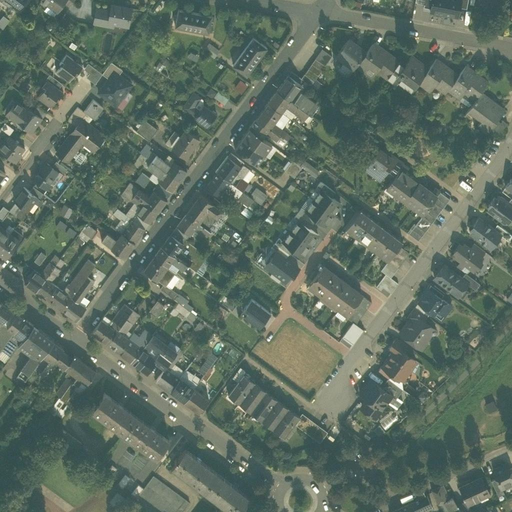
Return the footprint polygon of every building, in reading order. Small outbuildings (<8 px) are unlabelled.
[(13,0),(13,2),(10,6),(13,9),(15,7),(18,9),(23,2),(20,0),(13,0)] [(47,4),(57,11),(65,1),(65,0),(39,0),(38,2),(44,7),(47,4)] [(430,12),(444,14),(446,0),(432,0),(431,8),(430,12)] [(446,0),(444,14),(457,17),(459,7),(460,0),(446,0)] [(47,4),(44,7),(55,15),(57,11),(47,4)] [(111,4),(110,10),(108,21),(114,22),(128,24),(131,8),(111,4)] [(113,25),(114,22),(108,21),(110,10),(96,8),(94,21),(113,25)] [(175,25),(208,31),(211,15),(178,9),(175,25)] [(0,25),(2,27),(9,18),(3,14),(0,17),(0,25)] [(233,64),(246,74),(267,47),(253,37),(233,64)] [(353,68),(356,64),(366,51),(348,38),(336,55),(353,68)] [(215,53),(219,48),(208,41),(205,46),(215,53)] [(386,77),(387,76),(398,61),(384,50),(383,51),(378,46),(373,41),(366,51),(356,64),(371,75),(375,68),(386,77)] [(322,48),(315,58),(325,65),(332,55),(322,48)] [(68,80),(74,72),(76,69),(78,71),(82,66),(66,53),(59,62),(61,64),(56,70),(68,80)] [(414,87),(418,81),(428,68),(410,54),(403,64),(398,61),(387,76),(395,82),(400,76),(414,87)] [(314,80),(325,65),(315,58),(304,73),(314,80)] [(428,68),(432,71),(440,61),(436,58),(428,68)] [(174,66),(165,59),(162,62),(171,70),(174,66)] [(119,74),(122,69),(111,61),(102,73),(108,78),(114,70),(119,74)] [(445,92),(448,88),(458,75),(458,74),(446,66),(445,67),(439,63),(440,61),(432,71),(428,68),(418,81),(426,87),(430,81),(433,83),(445,92)] [(86,76),(95,82),(102,73),(88,62),(84,68),(89,72),(86,76)] [(458,75),(462,78),(469,68),(465,65),(458,74),(458,75)] [(463,91),(475,99),(480,92),(487,82),(476,73),(475,75),(469,70),(470,69),(469,68),(462,78),(458,75),(448,88),(455,94),(460,88),(463,91)] [(98,91),(116,104),(131,83),(119,74),(114,70),(108,78),(109,81),(107,83),(104,84),(98,91)] [(288,75),(301,84),(304,80),(300,77),(291,71),(288,75)] [(47,79),(58,87),(62,82),(49,73),(45,78),(47,80),(47,79)] [(304,80),(310,85),(314,80),(304,73),(300,77),(304,80)] [(288,75),(277,89),(290,99),(295,93),(301,84),(288,75)] [(233,87),(241,92),(247,83),(240,78),(233,87)] [(50,105),(56,98),(57,96),(59,97),(63,91),(58,87),(47,79),(47,80),(40,88),(42,90),(38,96),(50,105)] [(212,86),(206,93),(212,98),(213,96),(218,90),(212,86)] [(299,114),(303,108),(293,101),(290,99),(277,89),(268,102),(281,112),(286,105),(298,114),(299,114)] [(213,96),(224,104),(228,98),(218,90),(213,96)] [(182,107),(195,116),(200,109),(195,106),(201,97),(193,92),(182,107)] [(502,108),(480,92),(475,99),(467,109),(480,118),(479,120),(476,124),(485,131),(486,130),(494,118),(502,108)] [(290,99),(293,101),(298,95),(295,93),(290,99)] [(316,102),(302,93),(298,95),(293,101),(303,108),(308,112),(316,102)] [(200,109),(203,104),(203,99),(201,97),(195,106),(200,109)] [(83,110),(94,118),(103,106),(92,98),(83,110)] [(15,120),(16,119),(22,110),(24,107),(15,100),(5,112),(15,120)] [(268,102),(263,108),(277,118),(281,112),(268,102)] [(33,110),(40,116),(42,118),(47,111),(38,104),(33,110)] [(203,104),(200,109),(195,116),(208,126),(216,114),(203,104)] [(25,105),(24,107),(22,110),(16,119),(23,124),(22,125),(31,131),(36,124),(35,123),(40,116),(33,110),(25,105)] [(69,117),(77,124),(81,119),(86,113),(77,106),(69,117)] [(273,122),(277,118),(263,108),(256,118),(269,127),(273,122)] [(299,114),(308,121),(313,116),(308,112),(303,108),(299,114)] [(466,111),(479,120),(480,118),(467,109),(466,111)] [(263,137),(266,133),(269,127),(256,118),(249,127),(263,137)] [(491,133),(493,130),(499,122),(499,121),(494,118),(486,130),(491,133)] [(56,153),(66,160),(83,137),(95,146),(103,135),(81,119),(77,124),(71,131),(72,132),(56,153)] [(136,130),(149,140),(157,128),(144,119),(136,130)] [(501,119),(499,121),(499,122),(493,130),(498,133),(506,122),(501,119)] [(1,127),(9,134),(13,128),(5,122),(1,127)] [(273,130),(280,135),(282,137),(286,131),(284,130),(277,125),(273,130)] [(249,127),(242,137),(264,154),(272,144),(262,137),(249,127)] [(273,130),(269,127),(266,133),(276,140),(280,135),(273,130)] [(172,147),(185,157),(199,138),(186,128),(172,147)] [(4,154),(15,162),(20,154),(19,153),(24,146),(10,136),(5,143),(10,147),(4,154)] [(257,164),(264,154),(242,137),(234,147),(257,164)] [(378,167),(392,177),(402,163),(379,146),(376,146),(373,150),(374,153),(364,166),(373,174),(378,167)] [(156,156),(153,153),(151,156),(146,152),(144,155),(152,161),(156,156)] [(228,156),(241,166),(242,164),(244,162),(231,152),(228,156)] [(136,160),(146,168),(147,167),(152,161),(144,155),(141,153),(136,160)] [(152,161),(165,170),(169,165),(156,156),(152,161)] [(217,171),(230,181),(233,176),(236,173),(241,166),(228,156),(217,171)] [(285,170),(294,177),(302,167),(292,159),(285,170)] [(58,172),(61,174),(66,168),(55,160),(51,166),(58,171),(58,172)] [(30,176),(45,188),(58,172),(58,171),(51,166),(44,161),(36,171),(35,170),(30,176)] [(154,172),(160,176),(165,170),(152,161),(147,167),(154,172)] [(172,161),(169,165),(165,170),(179,181),(186,172),(172,161)] [(408,167),(402,163),(392,177),(386,185),(395,192),(409,174),(405,171),(408,167)] [(242,164),(241,166),(236,173),(242,177),(249,169),(242,164)] [(247,183),(254,173),(249,169),(242,177),(241,178),(247,183)] [(160,176),(158,180),(172,191),(179,181),(165,170),(160,176)] [(230,181),(217,171),(206,186),(219,195),(223,189),(230,181)] [(135,180),(143,186),(150,178),(149,178),(141,172),(135,180)] [(154,172),(149,178),(150,178),(156,183),(158,180),(160,176),(154,172)] [(395,192),(404,199),(421,177),(416,173),(413,177),(409,174),(395,192)] [(239,180),(233,176),(230,181),(235,185),(239,180)] [(404,199),(413,206),(427,188),(423,185),(426,181),(421,177),(404,199)] [(241,178),(240,178),(239,180),(235,185),(239,188),(242,190),(245,193),(251,186),(247,183),(241,178)] [(170,193),(172,191),(158,180),(156,183),(158,184),(170,193)] [(126,188),(134,194),(138,188),(130,181),(125,188),(126,188)] [(223,189),(233,196),(234,195),(237,197),(242,190),(239,188),(235,185),(230,181),(223,189)] [(321,189),(325,184),(320,181),(317,186),(321,189)] [(153,190),(166,199),(170,193),(158,184),(153,190)] [(325,184),(321,189),(331,196),(335,192),(325,184)] [(37,196),(39,198),(43,193),(33,185),(30,190),(38,196),(37,196)] [(16,201),(28,209),(37,196),(38,196),(30,190),(24,186),(14,199),(16,201)] [(431,191),(427,188),(413,206),(423,213),(425,210),(432,200),(436,196),(440,191),(434,187),(431,191)] [(122,193),(130,199),(134,194),(126,188),(122,193)] [(149,196),(138,188),(134,194),(157,211),(166,199),(153,190),(149,196)] [(252,197),(260,203),(266,195),(258,189),(252,197)] [(333,214),(340,203),(331,196),(321,189),(313,199),(333,214)] [(237,197),(248,205),(253,199),(245,193),(242,190),(237,197)] [(440,191),(436,196),(445,203),(449,198),(440,191)] [(200,193),(195,201),(214,215),(219,208),(220,208),(210,201),(200,193)] [(157,211),(134,194),(130,199),(134,202),(141,207),(136,213),(149,222),(157,211)] [(487,209),(503,221),(511,220),(511,218),(511,213),(511,205),(507,202),(498,195),(495,198),(494,197),(488,205),(489,206),(487,209)] [(219,208),(222,210),(225,205),(214,196),(210,201),(220,208),(219,208)] [(436,196),(432,200),(442,207),(445,203),(436,196)] [(333,214),(313,199),(306,210),(316,217),(325,224),(333,214)] [(432,200),(425,210),(435,217),(442,207),(432,200)] [(9,209),(21,218),(28,209),(16,201),(9,209)] [(205,227),(214,215),(195,201),(186,213),(205,227)] [(141,207),(134,202),(125,214),(132,219),(136,213),(141,207)] [(0,207),(0,219),(1,220),(6,213),(9,209),(3,204),(0,207)] [(225,205),(222,210),(217,217),(222,221),(231,209),(225,205)] [(298,211),(302,215),(306,210),(301,207),(298,211)] [(125,214),(117,208),(114,211),(113,213),(121,219),(123,221),(122,223),(126,226),(132,219),(125,214)] [(347,227),(358,234),(371,217),(360,209),(358,212),(347,227)] [(316,217),(306,210),(302,215),(312,222),(316,217)] [(423,213),(422,214),(431,222),(435,217),(425,210),(423,213)] [(298,220),(299,220),(302,215),(298,211),(294,216),(298,220)] [(132,219),(145,228),(149,222),(136,213),(132,219)] [(208,229),(205,227),(186,213),(177,225),(185,231),(189,234),(193,228),(205,237),(210,231),(208,229)] [(422,214),(419,219),(428,226),(431,222),(422,214)] [(213,233),(222,221),(217,217),(214,215),(205,227),(208,229),(210,231),(213,233)] [(312,222),(302,215),(299,220),(308,227),(312,222)] [(358,234),(368,242),(381,225),(371,217),(358,234)] [(470,232),(490,247),(493,244),(492,240),(494,237),(498,237),(500,234),(500,233),(493,228),(478,217),(473,225),(474,226),(470,232)] [(115,227),(122,233),(126,226),(122,223),(123,221),(121,219),(115,227)] [(126,226),(122,233),(134,242),(145,228),(132,219),(126,226)] [(419,219),(415,223),(425,230),(428,226),(419,219)] [(298,220),(291,230),(310,245),(318,234),(308,227),(299,220),(298,220)] [(86,223),(81,230),(92,238),(97,231),(86,223)] [(415,223),(412,228),(422,235),(425,230),(415,223)] [(500,234),(507,240),(511,234),(497,223),(493,228),(500,233),(500,234)] [(0,246),(9,235),(3,230),(4,229),(0,225),(0,246)] [(177,225),(172,231),(180,237),(185,231),(177,225)] [(368,242),(378,250),(392,232),(381,225),(368,242)] [(65,231),(72,235),(75,230),(69,226),(65,231)] [(345,229),(356,237),(358,234),(347,227),(345,229)] [(418,239),(422,235),(412,228),(408,232),(418,239)] [(13,229),(9,235),(15,239),(19,234),(13,229)] [(302,255),(310,245),(291,230),(283,240),(283,241),(293,248),(302,255)] [(89,237),(81,231),(78,235),(86,241),(89,237)] [(178,240),(180,237),(172,231),(170,234),(178,240)] [(101,239),(111,247),(116,239),(107,232),(101,239)] [(402,240),(392,232),(378,250),(388,257),(386,260),(387,260),(388,259),(392,254),(395,249),(399,245),(402,240)] [(122,233),(116,239),(111,247),(110,247),(123,257),(135,242),(134,242),(122,233)] [(170,234),(162,245),(184,262),(188,257),(178,250),(182,243),(178,240),(170,234)] [(356,237),(366,245),(368,242),(358,234),(356,237)] [(17,241),(15,239),(9,235),(0,246),(0,252),(5,256),(12,248),(17,241)] [(279,246),(283,241),(283,240),(279,237),(275,242),(279,246)] [(283,241),(279,246),(289,253),(293,248),(283,241)] [(275,242),(271,247),(276,251),(286,258),(289,253),(279,246),(275,242)] [(366,245),(377,252),(378,250),(368,242),(366,245)] [(470,247),(481,255),(485,250),(474,242),(470,247)] [(470,247),(468,245),(466,248),(462,244),(459,243),(453,251),(455,253),(460,256),(458,259),(460,260),(464,263),(470,268),(473,270),(475,266),(477,268),(482,261),(480,260),(483,256),(481,255),(470,247)] [(180,268),(184,262),(162,245),(154,256),(167,265),(170,260),(180,268)] [(399,245),(395,249),(405,256),(408,252),(399,245)] [(4,257),(10,261),(17,252),(12,248),(5,256),(4,257)] [(395,249),(392,254),(401,261),(405,256),(395,249)] [(377,252),(386,260),(388,257),(378,250),(377,252)] [(276,251),(266,265),(273,270),(282,278),(285,280),(291,272),(293,274),(298,267),(286,258),(276,251)] [(33,262),(37,265),(44,257),(40,253),(33,262)] [(392,254),(388,259),(398,266),(401,261),(392,254)] [(157,278),(167,265),(154,256),(144,269),(157,278)] [(387,260),(384,264),(394,271),(398,266),(388,259),(387,260)] [(68,294),(71,296),(86,276),(94,265),(87,260),(73,279),(75,281),(67,291),(70,292),(68,294)] [(49,262),(40,273),(46,277),(54,266),(49,262)] [(466,272),(470,268),(464,263),(461,268),(465,272),(466,272)] [(381,269),(386,273),(390,276),(394,271),(384,264),(381,269)] [(434,277),(456,293),(461,287),(463,288),(463,287),(467,282),(461,277),(443,264),(434,277)] [(175,271),(167,265),(157,278),(163,283),(165,285),(165,284),(175,271)] [(315,276),(321,268),(318,266),(316,265),(310,273),(315,276)] [(314,289),(322,295),(336,275),(338,273),(334,270),(332,272),(323,265),(323,266),(321,268),(315,276),(311,281),(317,285),(314,289)] [(54,266),(46,277),(50,281),(59,269),(54,266)] [(36,291),(46,277),(40,273),(34,269),(24,282),(36,291)] [(273,270),(269,275),(279,282),(282,278),(273,270)] [(467,282),(475,288),(480,282),(466,272),(465,272),(461,277),(467,282)] [(390,276),(386,273),(376,286),(381,289),(383,286),(391,292),(398,282),(390,276)] [(322,295),(330,301),(347,279),(342,275),(340,278),(336,275),(322,295)] [(94,281),(86,276),(71,296),(76,300),(79,296),(82,297),(87,290),(94,281)] [(36,291),(47,299),(57,285),(50,281),(46,277),(36,291)] [(330,301),(338,307),(353,288),(350,285),(352,282),(347,279),(330,301)] [(312,293),(314,289),(317,285),(311,281),(306,288),(312,293)] [(160,288),(170,295),(173,290),(165,284),(165,285),(163,283),(160,288)] [(431,289),(441,297),(445,292),(434,284),(431,289)] [(47,299),(61,310),(71,296),(68,294),(57,285),(47,299)] [(355,285),(353,288),(338,307),(347,314),(346,314),(347,314),(349,311),(353,306),(357,301),(362,294),(358,292),(360,289),(355,285)] [(468,291),(463,287),(463,288),(458,295),(462,298),(468,291)] [(419,301),(426,307),(430,310),(430,311),(433,313),(435,313),(438,309),(445,314),(451,305),(441,297),(431,289),(430,288),(424,295),(423,295),(419,301)] [(94,296),(87,290),(82,297),(89,302),(94,296)] [(169,296),(174,299),(178,294),(173,290),(170,295),(169,296)] [(362,294),(357,301),(366,308),(371,301),(362,294)] [(76,300),(71,296),(61,310),(76,320),(86,307),(76,300)] [(244,316),(259,327),(271,312),(251,298),(243,308),(247,311),(244,316)] [(12,308),(2,300),(0,302),(0,329),(0,328),(0,324),(2,322),(12,308)] [(149,310),(156,316),(164,305),(157,300),(149,310)] [(177,301),(174,306),(170,312),(173,315),(176,314),(179,310),(187,316),(190,311),(178,302),(177,301)] [(357,301),(353,306),(363,313),(366,308),(357,301)] [(121,308),(126,312),(130,307),(125,303),(121,308)] [(353,306),(349,311),(359,318),(363,313),(353,306)] [(412,319),(417,323),(421,318),(423,320),(427,315),(423,312),(415,306),(408,316),(410,318),(412,319)] [(12,308),(2,322),(7,326),(17,312),(12,308)] [(125,320),(126,319),(129,315),(126,312),(121,308),(117,314),(119,316),(125,320)] [(133,310),(129,315),(126,319),(132,323),(139,314),(133,310)] [(346,315),(353,321),(356,323),(359,318),(349,311),(347,314),(346,314),(346,315)] [(17,312),(7,326),(14,331),(24,317),(17,312)] [(113,327),(111,329),(116,333),(118,330),(125,320),(119,316),(112,326),(113,327)] [(24,317),(14,331),(23,338),(33,324),(24,317)] [(400,331),(417,344),(421,338),(425,340),(431,332),(432,333),(434,333),(436,330),(435,328),(433,326),(432,326),(423,320),(421,318),(417,323),(412,319),(408,324),(406,323),(400,331)] [(118,330),(124,335),(132,323),(126,319),(125,320),(118,330)] [(107,344),(116,333),(111,329),(100,321),(92,332),(107,344)] [(355,323),(356,323),(353,321),(342,335),(352,343),(363,329),(355,323)] [(7,326),(2,322),(0,324),(0,328),(0,329),(0,350),(1,349),(14,331),(7,326)] [(300,356),(302,354),(311,342),(304,337),(306,333),(301,329),(299,330),(290,323),(284,331),(283,330),(273,343),(284,351),(288,347),(300,356)] [(18,345),(23,349),(27,343),(38,328),(33,324),(23,338),(18,345)] [(36,349),(42,354),(43,354),(53,339),(38,328),(27,343),(36,349)] [(130,336),(128,338),(143,348),(153,335),(144,328),(136,340),(130,336)] [(124,335),(118,330),(116,333),(107,344),(118,352),(128,338),(124,335)] [(18,345),(23,338),(14,331),(1,349),(2,349),(10,355),(18,345)] [(143,348),(156,358),(166,344),(153,335),(143,348)] [(401,378),(402,379),(416,360),(403,351),(408,345),(396,336),(390,345),(391,349),(392,351),(388,357),(386,357),(384,360),(384,362),(382,364),(393,372),(393,375),(398,378),(401,378)] [(143,348),(128,338),(118,352),(132,362),(143,348)] [(53,339),(43,354),(49,359),(53,361),(60,351),(63,346),(53,339)] [(171,341),(168,346),(176,352),(180,348),(171,341)] [(321,349),(311,342),(302,354),(312,361),(314,358),(317,354),(321,349)] [(36,349),(27,343),(23,349),(31,356),(36,349)] [(168,346),(166,344),(156,358),(157,359),(156,360),(165,367),(166,366),(176,352),(168,346)] [(156,358),(143,348),(132,362),(147,373),(156,360),(157,359),(156,358)] [(10,355),(2,349),(0,350),(0,356),(6,361),(10,355)] [(25,364),(31,369),(42,354),(36,349),(31,356),(25,364)] [(53,368),(60,374),(65,367),(71,359),(60,351),(53,361),(56,363),(53,368)] [(38,374),(49,359),(43,354),(42,354),(31,369),(31,370),(38,374)] [(69,370),(74,374),(84,361),(74,354),(71,359),(65,367),(69,370)] [(317,354),(314,358),(329,369),(332,364),(317,354)] [(325,374),(329,369),(314,358),(312,361),(310,363),(315,367),(325,374)] [(49,359),(38,374),(44,379),(52,368),(53,368),(56,363),(53,361),(49,359)] [(96,370),(84,361),(74,374),(76,376),(82,379),(86,383),(96,370)] [(25,364),(22,368),(28,373),(31,370),(31,369),(25,364)] [(378,370),(388,377),(389,378),(393,372),(382,364),(378,370)] [(156,379),(170,390),(180,377),(166,366),(165,367),(156,379)] [(232,377),(237,381),(243,373),(245,370),(240,366),(232,377)] [(321,379),(325,374),(315,367),(311,371),(321,379)] [(20,368),(17,373),(24,378),(27,372),(20,368)] [(56,392),(61,395),(72,380),(73,380),(76,376),(74,374),(69,370),(65,375),(67,376),(56,392)] [(317,383),(321,379),(311,371),(308,376),(317,383)] [(289,408),(288,407),(287,406),(286,408),(281,404),(282,403),(277,399),(271,394),(270,396),(265,392),(266,391),(266,390),(265,390),(264,391),(259,388),(260,386),(254,382),(254,381),(252,383),(248,380),(249,378),(243,373),(237,381),(228,394),(229,395),(230,393),(240,400),(238,402),(239,402),(240,403),(241,401),(251,408),(249,410),(250,411),(251,412),(253,409),(262,417),(261,419),(262,420),(264,418),(273,425),(272,427),(273,428),(275,426),(285,434),(283,436),(284,436),(294,423),(300,416),(299,415),(294,411),(292,413),(288,409),(289,408)] [(78,385),(82,379),(76,376),(73,380),(72,380),(61,395),(65,399),(74,387),(76,384),(78,385)] [(314,388),(317,383),(308,376),(304,381),(314,388)] [(194,388),(180,377),(170,390),(184,401),(194,388)] [(402,388),(389,378),(388,377),(382,386),(392,394),(396,397),(402,388)] [(362,405),(376,415),(381,408),(384,408),(387,404),(387,401),(392,394),(382,386),(370,378),(360,392),(368,398),(362,405)] [(80,391),(86,383),(82,379),(78,385),(76,384),(74,387),(80,391)] [(310,393),(314,388),(304,381),(301,386),(310,393)] [(307,398),(310,393),(301,386),(297,391),(307,398)] [(208,398),(194,388),(184,401),(198,411),(208,398)] [(90,409),(123,433),(136,416),(103,392),(90,409)] [(230,393),(229,395),(238,402),(240,400),(230,393)] [(236,405),(238,402),(229,395),(228,394),(225,398),(236,405)] [(56,413),(60,407),(65,401),(59,397),(55,403),(50,409),(56,413)] [(485,402),(488,410),(495,407),(493,400),(485,402)] [(50,409),(55,403),(52,401),(44,410),(48,413),(50,409)] [(241,401),(240,403),(249,410),(251,408),(241,401)] [(63,409),(60,407),(56,413),(61,417),(70,406),(66,404),(63,409)] [(253,409),(251,412),(253,413),(261,419),(262,417),(253,409)] [(259,423),(261,419),(253,413),(250,417),(259,423)] [(294,423),(299,427),(307,417),(301,413),(299,415),(300,416),(294,423)] [(168,439),(136,416),(123,433),(155,457),(168,439)] [(312,420),(307,417),(299,427),(304,430),(312,420)] [(264,418),(262,420),(272,427),(273,425),(264,418)] [(317,424),(312,420),(304,430),(309,434),(317,424)] [(321,428),(317,424),(309,434),(314,438),(321,428)] [(275,426),(273,428),(283,436),(285,434),(275,426)] [(282,438),(283,436),(273,428),(272,431),(282,438)] [(327,431),(321,428),(314,438),(319,441),(327,431)] [(55,437),(75,452),(81,444),(61,429),(55,437)] [(170,467),(222,505),(231,511),(239,511),(251,496),(184,448),(177,458),(175,457),(173,459),(175,460),(170,467)] [(112,465),(104,474),(109,478),(116,468),(112,465)] [(496,479),(501,489),(502,489),(511,483),(511,476),(506,465),(493,471),(496,479)] [(125,475),(118,484),(123,488),(130,478),(125,475)] [(138,494),(161,511),(181,511),(188,504),(152,476),(143,488),(138,494)] [(466,501),(468,505),(490,495),(490,494),(487,495),(480,479),(482,478),(482,477),(459,487),(466,501)] [(487,495),(490,494),(482,478),(480,479),(487,495)] [(491,481),(498,497),(504,494),(502,489),(501,489),(496,479),(491,481)] [(138,484),(131,494),(136,498),(138,494),(143,488),(138,484)] [(456,511),(460,510),(456,505),(452,498),(450,500),(443,487),(444,487),(443,485),(431,491),(438,505),(440,505),(441,507),(443,511),(456,511)] [(109,503),(118,510),(126,500),(116,492),(109,503)] [(427,495),(411,502),(415,511),(419,511),(426,509),(432,507),(427,495)] [(460,510),(461,511),(471,511),(468,505),(466,501),(456,505),(460,510)] [(389,511),(411,511),(408,503),(389,511)]
